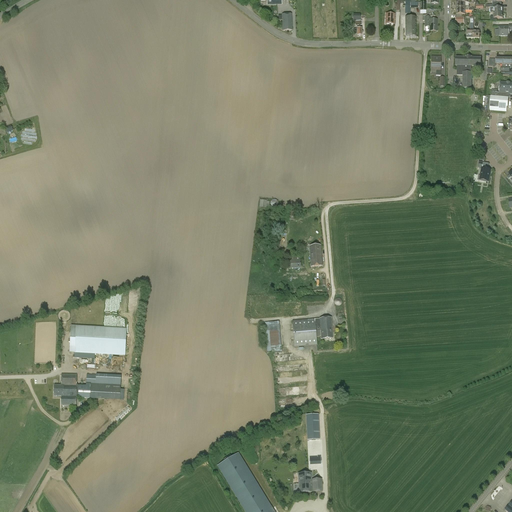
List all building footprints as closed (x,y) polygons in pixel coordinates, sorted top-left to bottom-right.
[(395,4),(395,7),(396,8),(396,11),(400,11),(400,4),(403,4),(403,0),(400,0),(400,1),(396,1),(396,4),(395,4)] [(493,5),(486,5),(486,8),(490,8),(490,13),(493,13),(502,13),(502,8),(498,8),(497,5),(501,5),(501,4),(493,4),(493,5)] [(490,17),(490,21),(497,21),(497,19),(502,19),(502,13),(493,13),(493,16),(490,17)] [(282,15),(283,31),(292,31),(291,14),(282,15)] [(386,14),(385,24),(394,25),(395,14),(386,14)] [(423,16),(423,21),(425,21),(425,27),(429,28),(429,32),(437,32),(437,20),(435,20),(433,20),(430,20),(430,17),(426,17),(426,16),(423,16)] [(499,31),(499,37),(509,36),(509,31),(511,31),(511,25),(509,26),(508,26),(508,27),(499,27),(499,31)] [(431,57),(430,70),(436,71),(436,72),(436,76),(440,76),(440,72),(441,57),(431,57)] [(456,57),(455,66),(457,66),(457,70),(457,73),(457,76),(462,76),(463,76),(462,88),(471,89),(472,73),(472,66),(481,67),(481,58),(471,58),(471,57),(465,57),(465,58),(456,57)] [(511,58),(503,59),(503,75),(509,76),(509,72),(509,68),(511,68),(511,65),(511,63),(511,58)] [(485,66),(483,81),(486,82),(487,74),(495,75),(496,70),(492,70),(487,70),(487,67),(485,66)] [(488,96),(487,110),(490,110),(489,111),(491,111),(505,112),(506,112),(506,107),(508,107),(509,94),(511,94),(511,83),(500,82),(500,83),(501,83),(500,87),(499,87),(499,88),(499,90),(499,92),(499,93),(495,93),(491,92),(491,96),(488,96)] [(479,162),(477,168),(482,169),(480,176),(481,177),(480,180),(485,181),(486,182),(488,182),(491,170),(488,170),(484,169),(485,163),(479,162)] [(321,246),(309,247),(310,255),(311,268),(322,267),(321,246)] [(300,255),(289,256),(290,269),(301,269),(300,256),(300,255)] [(334,304),(341,306),(343,300),(337,298),(334,304)] [(314,319),(292,321),(294,347),(317,345),(316,338),(319,338),(319,337),(321,337),(321,340),(333,339),(331,318),(319,319),(320,322),(314,323),(314,319)] [(279,322),(264,323),(265,332),(280,330),(279,322)] [(70,342),(69,352),(74,352),(75,352),(95,354),(125,355),(126,330),(76,327),(71,327),(70,337),(70,342)] [(54,386),(53,396),(61,397),(61,406),(76,406),(76,398),(77,386),(77,384),(77,375),(61,374),(61,386),(54,386)] [(77,386),(76,398),(78,398),(78,399),(104,400),(120,401),(120,389),(120,385),(96,384),(96,375),(87,375),(86,386),(79,386),(77,384),(77,386)] [(274,511),(238,453),(217,466),(244,511),(274,511)] [(311,473),(298,474),(298,485),(302,485),(312,484),(312,481),(312,480),(311,473)] [(302,485),(298,485),(299,493),(322,492),(322,480),(322,479),(312,480),(312,481),(312,484),(302,485)]
